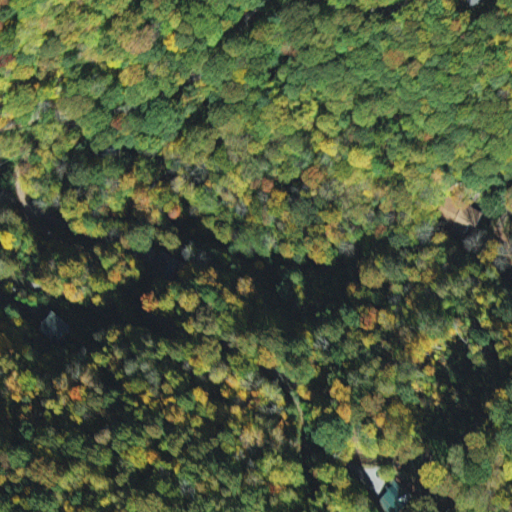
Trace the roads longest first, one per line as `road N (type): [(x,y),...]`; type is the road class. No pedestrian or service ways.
road 1 (residential): [(100,110),(24,161),(17,178),(22,211),(48,235),(100,260),(142,312),(252,358),(281,382),(306,421),(313,475),(339,511)]
road 2 (residential): [(408,0),(370,9),(258,1),(213,64),(151,100),(100,110)]
